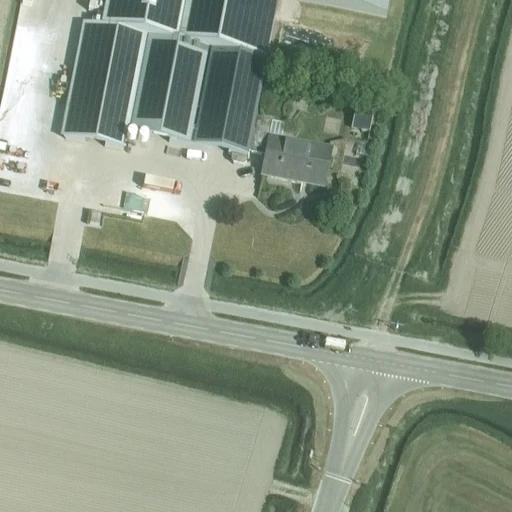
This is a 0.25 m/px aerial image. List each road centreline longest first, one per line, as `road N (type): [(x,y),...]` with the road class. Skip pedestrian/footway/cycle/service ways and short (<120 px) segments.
road 1 (secondary): [(376,361),(0,289)]
road 2 (track): [(473,0),(380,337)]
road 3 (secondary): [(511,387),(376,361)]
